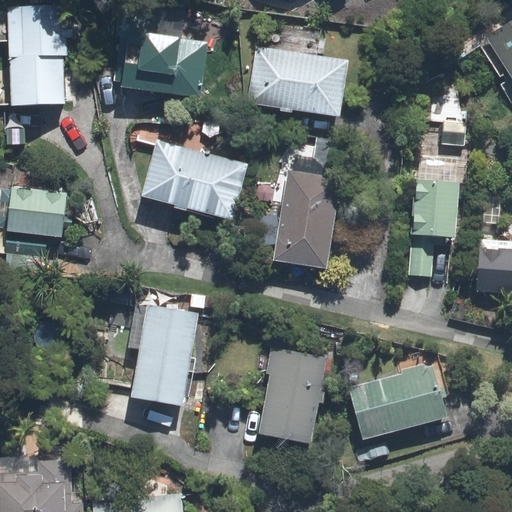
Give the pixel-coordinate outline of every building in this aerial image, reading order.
[(8,10),(9,111),(64,110),(63,61),(67,61),(66,10),(8,10)] [(511,23),(484,41),(511,86),(511,23)] [(124,50),(119,93),(199,104),(207,47),(140,38),(138,52),(124,50)] [(347,66),(257,49),(246,107),(278,112),(278,116),(287,118),(288,114),(336,123),(347,66)] [(467,122),(442,121),(441,148),(466,149),(467,122)] [(156,143),(140,202),(173,211),(172,213),(184,216),(185,213),(230,226),(246,168),(156,143)] [(287,173),(279,219),(276,219),(254,220),(257,250),(274,249),(271,266),(324,275),(341,182),(287,173)] [(457,188),(414,184),(409,239),(412,239),(408,278),(431,280),(435,242),(452,244),(457,188)] [(10,192),(6,237),(60,242),(64,197),(10,192)] [(511,253),(478,251),(475,293),(511,296),(511,253)] [(138,353),(129,403),(181,412),(198,317),(145,308),(145,311),(135,309),(128,351),(138,353)] [(269,378),(256,438),(309,449),(328,363),(270,350),(265,377),(269,378)] [(360,441),(444,420),(440,403),(445,402),(443,391),(437,393),(431,369),(424,371),(423,367),(401,373),(402,376),(347,391),(360,441)] [(0,476),(0,511),(82,511),(82,506),(72,507),(70,464),(38,465),(38,475),(0,476)] [(91,503),(91,511),(180,511),(179,496),(91,503)]
